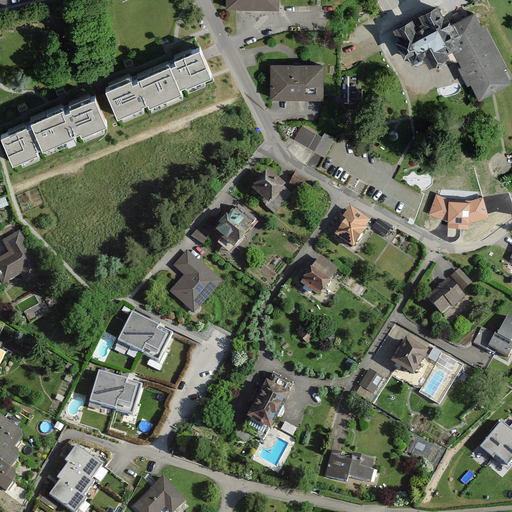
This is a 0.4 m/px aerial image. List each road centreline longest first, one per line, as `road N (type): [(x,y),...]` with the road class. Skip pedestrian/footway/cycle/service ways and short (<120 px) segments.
road 1 (residential): [(438,245),(356,378),(326,387),(281,370),(260,351),(262,307),(345,194)]
road 2 (residential): [(252,485),(74,433),(34,494)]
road 3 (residential): [(206,0),(286,158),(345,194)]
